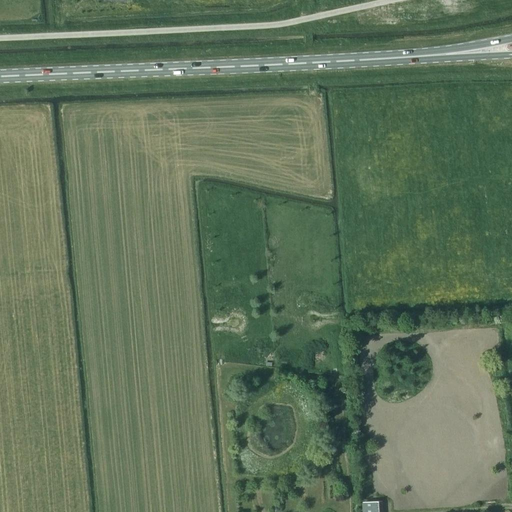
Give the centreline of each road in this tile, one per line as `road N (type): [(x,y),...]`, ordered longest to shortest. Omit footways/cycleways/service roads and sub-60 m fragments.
road 1 (primary): [(0,77),(445,55)]
road 2 (unclassified): [(395,0),(278,27),(0,40)]
